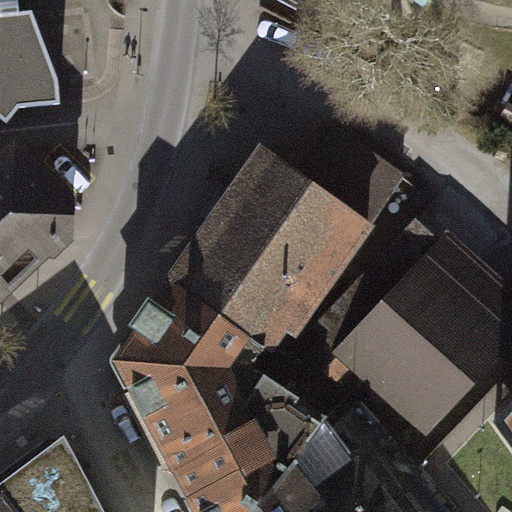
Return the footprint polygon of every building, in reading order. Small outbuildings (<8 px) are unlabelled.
[(36,16),(0,19),(0,115),(11,124),(21,111),(66,106),(63,86),(36,16)] [(340,126),(306,177),(377,224),(411,173),(340,126)] [(0,304),(56,252),(62,253),(82,234),(83,191),(23,132),(0,148),(0,304)] [(265,150),(168,294),(258,351),(281,367),(377,224),(306,177),(265,150)] [(431,429),(511,342),(511,326),(407,234),(317,328),(330,340),(312,360),(342,380),(357,363),(396,398),(387,409),(402,424),(412,413),(431,429)] [(239,377),(258,351),(168,294),(119,367),(206,511),(224,511),(287,472),(239,377)] [(511,403),(497,419),(511,440),(511,403)] [(118,511),(74,427),(0,480),(0,511),(118,511)] [(405,511),(368,457),(322,489),(303,462),(287,472),(224,511),(405,511)]
